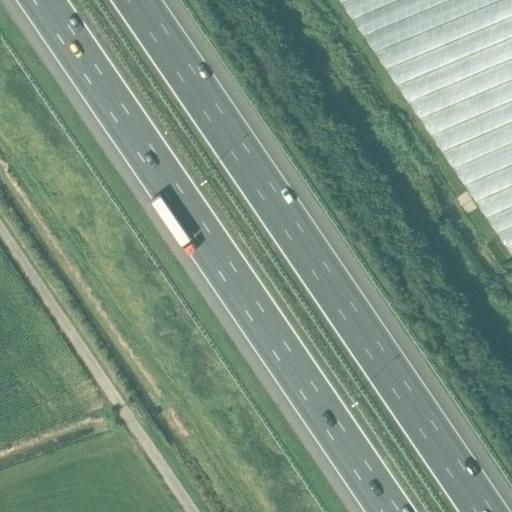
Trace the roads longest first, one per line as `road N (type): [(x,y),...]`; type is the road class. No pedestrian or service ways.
road 1 (motorway): [(36,0),(385,511)]
road 2 (motorway): [(480,511),(131,0)]
road 3 (unclassified): [(186,511),(0,235)]
